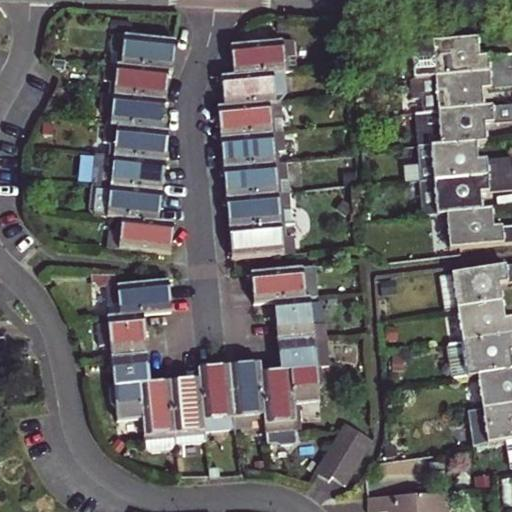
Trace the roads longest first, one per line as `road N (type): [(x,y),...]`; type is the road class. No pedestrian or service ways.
road 1 (residential): [(0,259),(48,318),(70,429),(95,471),(152,497),(265,497),(306,511)]
road 2 (residential): [(216,0),(191,120),(211,338)]
